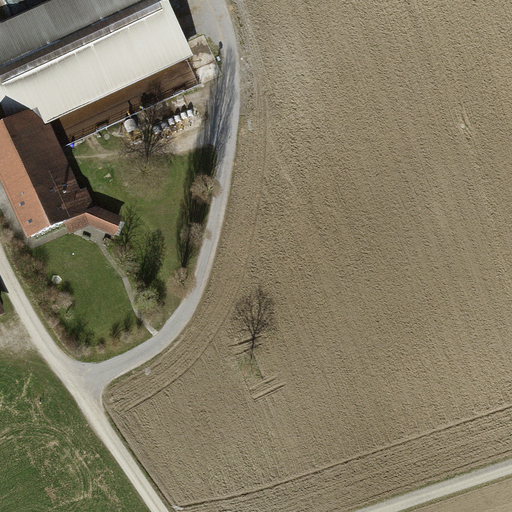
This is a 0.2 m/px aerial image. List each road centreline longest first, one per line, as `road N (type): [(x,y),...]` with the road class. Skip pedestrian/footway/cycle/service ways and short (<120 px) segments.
road 1 (track): [(76,387),(166,336),(199,280),(233,121),(230,58),(213,0)]
road 2 (track): [(48,348),(161,511)]
road 3 (track): [(379,511),(511,468)]
